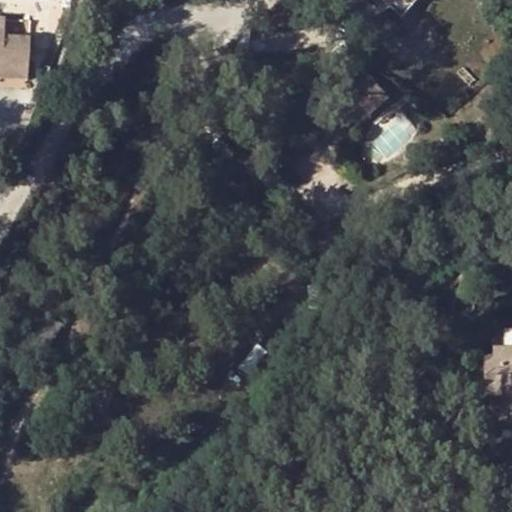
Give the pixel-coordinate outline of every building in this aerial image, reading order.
[(0,63),(27,65),(28,40),(3,39),(4,20),(0,19),(0,63)] [(27,65),(0,63),(0,79),(26,81),(27,65)] [(511,72),(506,71),(503,82),(511,84),(511,72)] [(346,116),(380,87),(369,74),(335,104),(346,116)] [(380,87),(346,116),(351,122),(385,94),(380,87)] [(318,235),(326,254),(333,269),(347,263),(331,227),(317,233),(318,235)] [(318,235),(304,241),(311,251),(317,258),(326,254),(318,235)] [(59,323),(46,317),(31,344),(44,352),(59,323)] [(511,330),(492,332),(493,357),(483,358),(484,396),(511,395),(511,330)]
